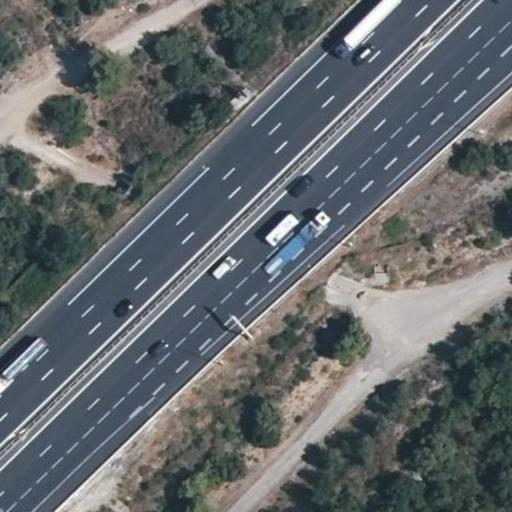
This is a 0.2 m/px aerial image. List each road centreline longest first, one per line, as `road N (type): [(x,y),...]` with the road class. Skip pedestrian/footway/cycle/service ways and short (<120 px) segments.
road 1 (motorway): [(0,508),(477,39)]
road 2 (motorway): [(417,0),(0,409)]
road 3 (track): [(0,128),(422,314),(511,271)]
road 4 (track): [(230,511),(453,298)]
road 5 (unclassified): [(184,0),(0,115)]
